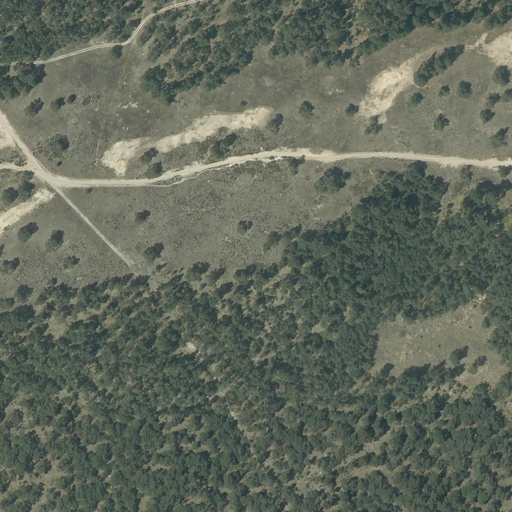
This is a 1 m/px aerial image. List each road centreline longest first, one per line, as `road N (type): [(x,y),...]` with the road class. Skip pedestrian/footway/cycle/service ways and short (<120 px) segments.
road 1 (unknown): [(511,166),(368,153),(252,157),(145,181),(81,183),(38,171)]
road 2 (track): [(50,178),(134,267),(205,365)]
road 3 (track): [(0,64),(124,42),(154,12),(201,0)]
